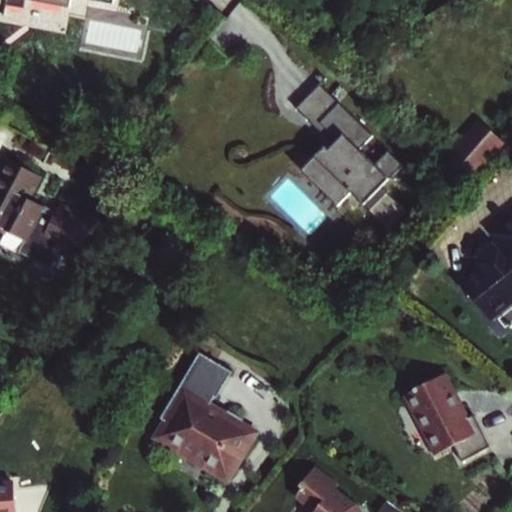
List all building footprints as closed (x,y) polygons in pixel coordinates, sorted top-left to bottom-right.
[(297,107),(316,125),(320,121),(340,101),(321,82),(297,107)] [(374,135),(340,101),(320,121),(339,140),(335,145),(331,149),(327,145),(311,161),(326,176),(318,184),(339,204),(352,191),(370,209),(389,190),(383,184),(391,176),(403,164),(389,149),(375,163),(360,148),(374,135)] [(483,107),(443,151),(465,170),(504,126),(483,107)] [(316,125),(335,145),(339,140),(320,121),(316,125)] [(0,229),(3,231),(5,227),(23,236),(17,248),(45,261),(52,259),(62,239),(78,247),(92,220),(76,212),(77,210),(58,200),(51,213),(40,207),(39,201),(27,195),(38,172),(6,156),(0,168),(0,229)] [(391,176),(394,178),(406,166),(403,164),(391,176)] [(93,218),(77,210),(76,212),(92,220),(93,218)] [(511,218),(496,231),(506,244),(502,248),(499,245),(480,261),(482,263),(461,280),(466,286),(464,288),(488,314),(492,310),(495,312),(509,301),(509,297),(511,293),(511,218)] [(474,250),(480,261),(499,245),(494,238),(490,237),(474,250)] [(197,349),(164,405),(167,416),(156,433),(175,445),(177,442),(207,460),(205,463),(225,475),(251,430),(238,422),(241,416),(226,407),(222,413),(206,403),(230,368),(197,349)] [(465,417),(444,372),(401,394),(434,453),(451,444),(459,460),(488,446),(471,413),(465,417)] [(355,511),(352,504),(331,487),(335,482),(314,465),(310,471),(308,469),(298,482),(300,484),(298,495),(313,506),(308,511),(355,511)] [(0,511),(16,511),(14,484),(0,485),(0,511)]
